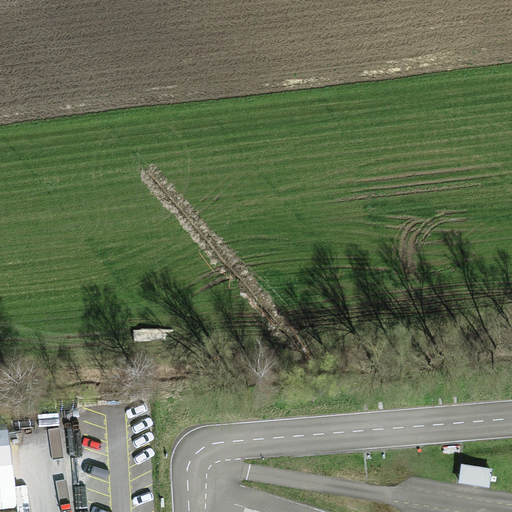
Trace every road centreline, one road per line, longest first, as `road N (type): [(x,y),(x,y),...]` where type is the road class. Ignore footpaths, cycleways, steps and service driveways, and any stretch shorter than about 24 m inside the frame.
road 1 (unclassified): [(511,418),(222,442),(191,462)]
road 2 (unclassified): [(511,511),(191,462)]
